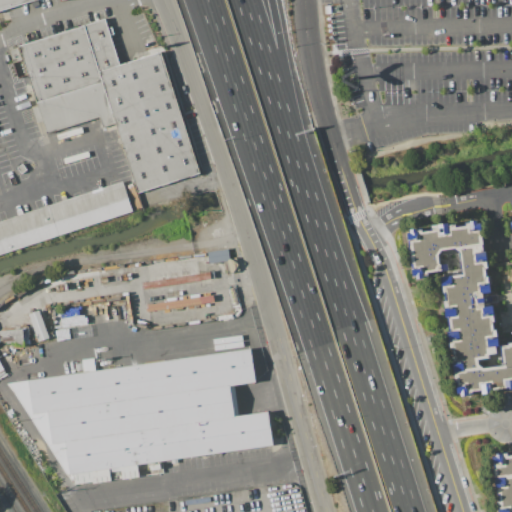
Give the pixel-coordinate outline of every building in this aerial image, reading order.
[(0,0),(0,10),(32,0),(0,0)] [(8,51),(12,63),(23,59),(38,107),(32,109),(36,122),(43,120),(47,134),(99,117),(103,128),(116,124),(138,193),(200,173),(161,52),(120,65),(105,18),(18,46),(19,47),(8,51)] [(0,221),(123,181),(132,211),(0,254),(0,221)] [(410,229),(417,228),(418,229),(423,229),(423,231),(431,230),(431,225),(448,223),(448,225),(455,224),(456,227),(465,226),(465,223),(470,223),(470,221),(477,220),(477,223),(481,223),(482,231),(480,231),(480,235),(482,235),(484,252),(486,251),(489,269),(485,269),(486,277),(489,276),(491,293),(483,294),(485,307),(492,306),(494,322),(492,322),(493,330),(495,329),(496,336),(497,336),(499,347),(497,347),(498,354),(489,355),(490,358),(478,360),(479,365),(483,368),(503,365),(500,346),(508,345),(508,343),(511,342),(511,390),(505,391),(505,390),(491,392),(492,394),(481,395),(480,391),(473,392),(473,395),(458,397),(458,394),(455,394),(454,386),(457,386),(457,382),(454,383),(447,330),(450,330),(448,320),(446,320),(444,300),(446,300),(445,295),(443,295),(440,276),(462,273),(459,251),(454,249),(441,251),(438,255),(440,264),(447,263),(448,272),(442,273),(442,271),(429,273),(429,276),(424,277),(424,280),(416,281),(416,278),(413,278),(408,244),(410,244),(410,240),(408,241),(407,233),(410,232),(410,229)] [(207,252),(209,263),(228,260),(226,249),(207,252)] [(209,279),(209,273),(189,275),(190,281),(209,279)] [(29,314),(40,310),(49,338),(39,341),(29,314)] [(0,331),(23,329),(24,344),(16,345),(6,344),(6,342),(3,342),(2,340),(0,340),(0,331)] [(7,383),(83,372),(81,360),(94,358),(96,371),(251,348),(256,382),(235,385),(239,416),(268,411),(273,445),(148,463),(150,475),(92,484),(92,481),(74,484),(73,474),(66,475),(7,383)] [(511,511),(498,511),(498,510),(499,510),(498,501),(499,501),(498,495),(495,477),(497,477),(495,464),(494,464),(492,453),(507,451),(507,455),(511,454),(511,511)]
